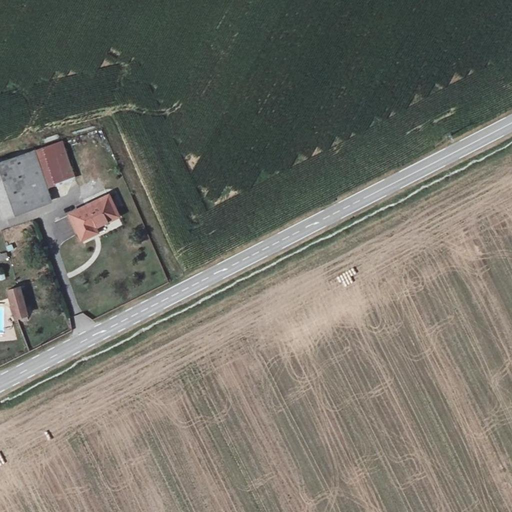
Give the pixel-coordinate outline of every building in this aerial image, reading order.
[(0,212),(45,199),(42,187),(69,179),(58,140),(0,157),(0,212)] [(70,213),(78,232),(91,227),(94,233),(118,222),(107,197),(70,213)] [(5,288),(17,285),(13,271),(2,276),(5,288)] [(17,285),(5,288),(13,314),(24,311),(17,285)] [(24,311),(13,314),(14,321),(25,316),(24,311)]
